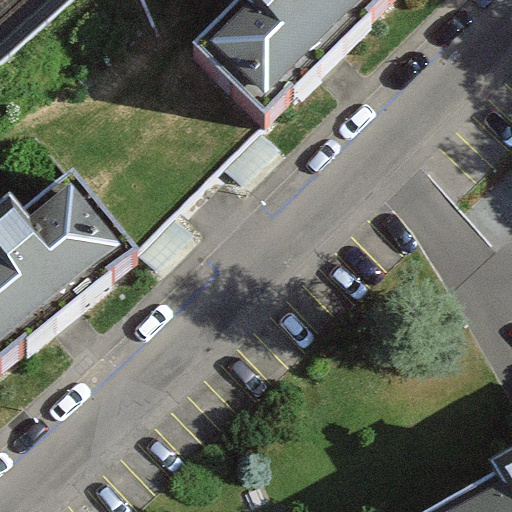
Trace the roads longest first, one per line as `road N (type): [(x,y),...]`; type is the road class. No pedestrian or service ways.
road 1 (residential): [(1,511),(370,153)]
road 2 (residential): [(370,153),(494,292),(511,277)]
road 3 (residential): [(370,153),(511,0)]
